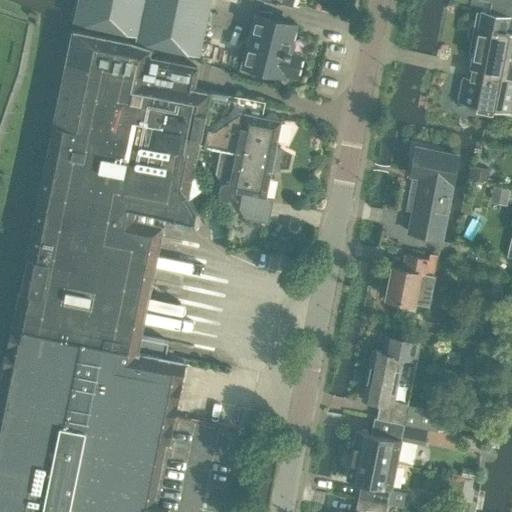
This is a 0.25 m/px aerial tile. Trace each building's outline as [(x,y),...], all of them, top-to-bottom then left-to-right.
[(78,0),(75,21),(136,35),(135,40),(198,55),(211,0),(78,0)] [(511,0),(490,0),(492,0),(489,12),(501,15),(498,30),(509,32),(509,28),(511,28),(511,0)] [(472,37),(477,38),(470,69),(474,69),(498,74),(511,76),(511,28),(509,28),(509,32),(498,30),(501,15),(489,12),(482,11),(482,13),(477,12),(472,37)] [(288,51),(294,25),(257,16),(250,46),(245,45),(238,73),(258,79),(261,69),(281,74),(281,73),(295,76),(300,56),(290,54),(290,52),(288,51)] [(160,61),(150,59),(152,49),(131,44),(132,40),(74,28),(0,386),(0,511),(168,511),(169,509),(154,505),(184,357),(165,353),(167,341),(141,337),(167,214),(185,218),(187,208),(223,216),(229,251),(265,245),(294,251),(319,132),(288,121),(246,112),(247,108),(209,101),(211,92),(194,88),(198,67),(161,59),(160,61)] [(492,108),(498,74),(474,69),(472,78),(464,76),(458,101),(492,108)] [(511,76),(498,74),(492,108),(511,111),(511,76)] [(442,237),(458,155),(428,149),(428,147),(415,145),(413,152),(415,152),(411,173),(426,176),(419,213),(412,211),(408,230),(442,237)] [(392,265),(386,296),(414,302),(413,303),(429,305),(435,274),(432,273),(437,254),(430,253),(429,259),(406,254),(403,267),(392,265)] [(375,349),(365,399),(381,403),(378,417),(378,418),(405,423),(412,425),(427,428),(443,431),(446,412),(408,405),(408,403),(392,400),(396,380),(401,381),(401,383),(405,384),(406,382),(411,383),(420,341),(393,336),(390,352),(375,349)] [(478,352),(473,348),(469,353),(474,357),(478,352)] [(358,430),(353,454),(397,463),(402,441),(424,445),(427,428),(412,425),(405,423),(378,418),(378,417),(376,416),(375,417),(372,432),(358,430)] [(353,454),(348,478),(362,481),(359,497),(387,503),(387,504),(404,507),(407,491),(392,488),(397,463),(353,454)] [(354,511),(342,509),(341,511),(385,511),(387,506),(387,504),(387,503),(359,497),(355,511),(354,511)]
